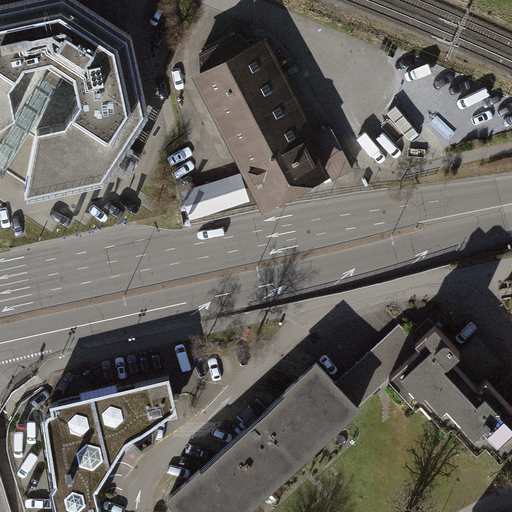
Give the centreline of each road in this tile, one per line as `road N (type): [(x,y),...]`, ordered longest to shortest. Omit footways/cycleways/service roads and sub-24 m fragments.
road 1 (residential): [(137,511),(148,476),(319,308),(465,279),(511,331)]
road 2 (primary): [(509,207),(410,205),(31,286)]
road 3 (primary): [(56,329),(427,244),(509,207)]
road 4 (residential): [(227,0),(292,33),(345,127)]
